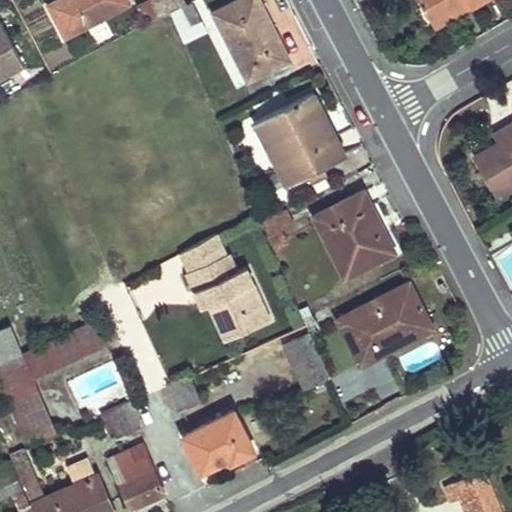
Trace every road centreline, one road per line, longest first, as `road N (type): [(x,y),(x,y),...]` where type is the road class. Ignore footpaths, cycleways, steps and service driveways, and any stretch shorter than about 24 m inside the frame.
road 1 (residential): [(386,115),(511,360)]
road 2 (residential): [(339,457),(511,360)]
road 3 (residential): [(386,115),(511,41)]
road 4 (residential): [(324,0),(386,115)]
